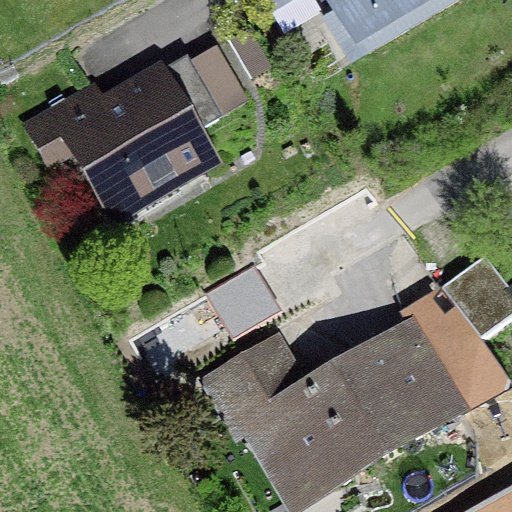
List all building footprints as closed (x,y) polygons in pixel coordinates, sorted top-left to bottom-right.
[(268,0),(267,1),(284,30),(320,9),(314,0),(268,0)] [(328,0),(338,16),(328,22),(353,64),(450,7),(446,0),(328,0)] [(191,136),(220,119),(189,65),(157,83),(164,95),(147,105),(140,93),(105,114),(92,92),(65,108),(77,129),(76,130),(90,154),(86,167),(115,217),(207,164),(191,136)] [(511,293),(510,295),(485,261),(442,293),(481,345),(511,322),(511,293)] [(253,269),(209,295),(233,336),(278,310),(253,269)] [(458,417),(415,345),(379,367),(372,356),(305,396),(273,344),(218,377),(233,401),(221,408),(238,437),(273,416),(320,495),(414,438),(416,441),(458,417)] [(511,511),(511,492),(476,511),(511,511)]
